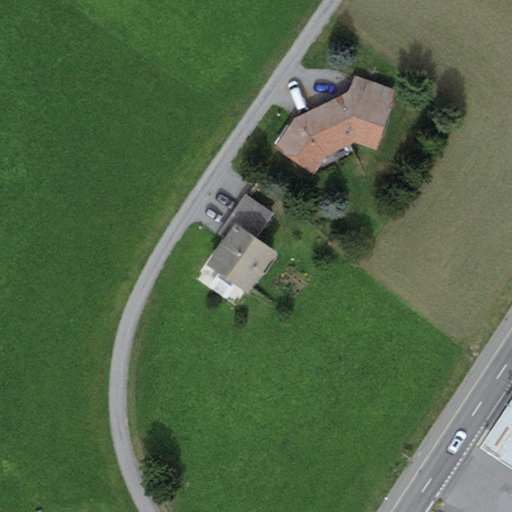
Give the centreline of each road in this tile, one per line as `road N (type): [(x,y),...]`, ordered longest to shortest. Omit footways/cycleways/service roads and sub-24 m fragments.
road 1 (residential): [(148,511),(119,417),(125,326),(187,212),(334,0)]
road 2 (primary): [(511,353),(407,511)]
